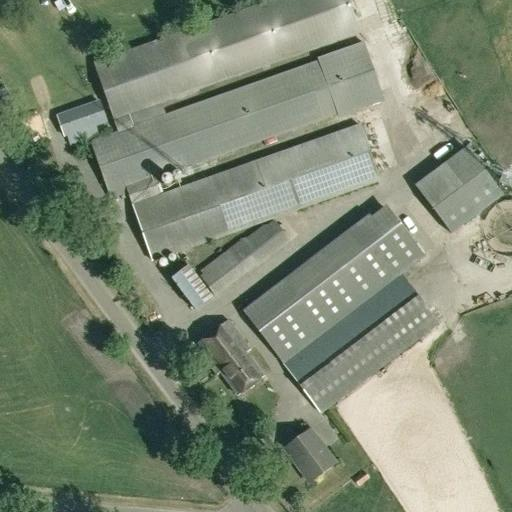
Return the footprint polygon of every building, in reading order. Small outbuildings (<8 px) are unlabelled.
[(127,192),(135,215),(152,261),(378,182),(359,127),(151,201),(144,181),(337,112),(338,115),(384,99),(364,43),(319,59),(320,61),(138,125),(133,111),(358,32),(346,0),(274,0),(94,64),(118,133),(91,142),(110,198),(127,192)] [(424,93),(441,85),(424,47),(407,54),(424,93)] [(444,107),(454,122),(464,116),(454,101),(444,107)] [(99,102),(57,117),(63,136),(106,121),(99,102)] [(469,136),(414,173),(452,229),(507,193),(469,136)] [(214,295),(246,271),(256,264),(257,265),(289,241),(273,220),(241,245),(239,242),(229,249),(231,252),(199,276),(214,295)] [(435,319),(401,274),(391,281),(351,228),(243,310),(313,403),(397,339),(401,345),(435,319)] [(194,309),(211,297),(187,265),(171,277),(194,309)] [(238,395),(264,375),(246,352),(249,349),(227,320),(198,342),(193,346),(216,375),(220,372),(238,395)] [(309,481),(335,462),(310,429),(284,448),(309,481)]
